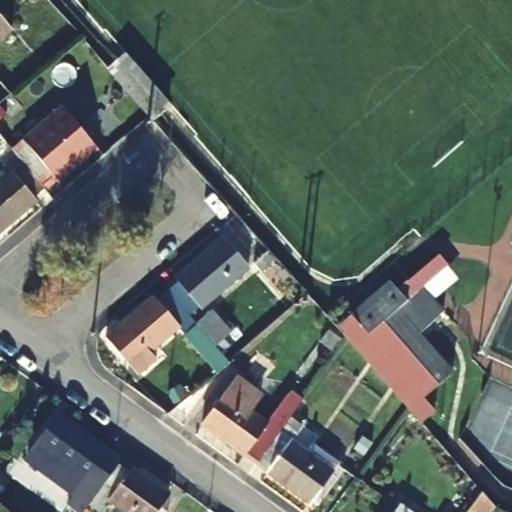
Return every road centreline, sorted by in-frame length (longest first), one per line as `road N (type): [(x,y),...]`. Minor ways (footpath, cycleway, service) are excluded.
road 1 (residential): [(0,277),(140,157),(160,156),(186,182),(178,229),(35,348)]
road 2 (residential): [(260,511),(35,348)]
